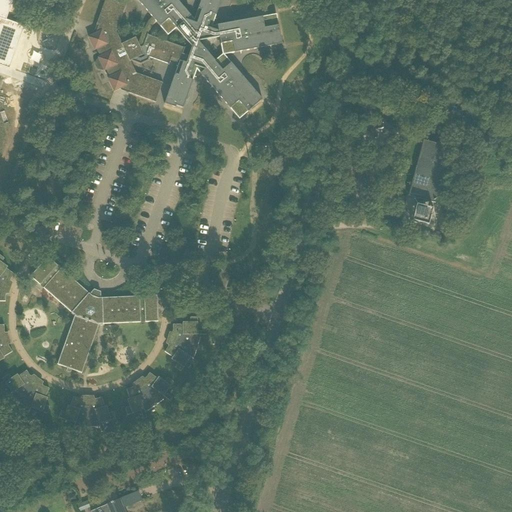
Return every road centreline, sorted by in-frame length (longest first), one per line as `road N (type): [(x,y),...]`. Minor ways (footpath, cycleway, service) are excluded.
road 1 (tertiary): [(218,511),(364,0)]
road 2 (track): [(359,224),(455,251),(468,245),(484,211)]
road 3 (track): [(356,31),(499,74)]
